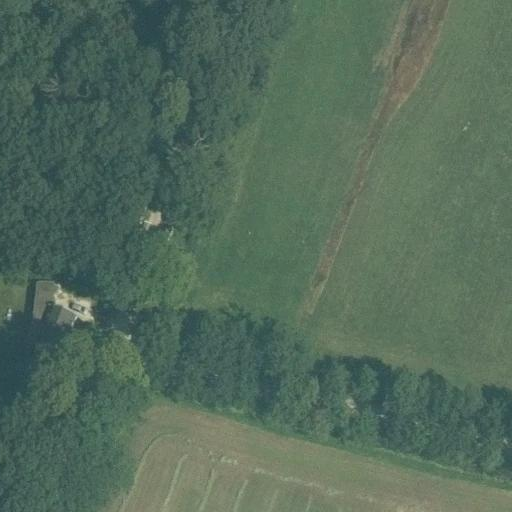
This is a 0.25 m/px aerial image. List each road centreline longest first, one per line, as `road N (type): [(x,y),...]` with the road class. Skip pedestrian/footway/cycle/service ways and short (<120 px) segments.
road 1 (track): [(107,353),(511,452)]
road 2 (track): [(107,353),(232,0)]
road 3 (track): [(50,511),(107,353)]
